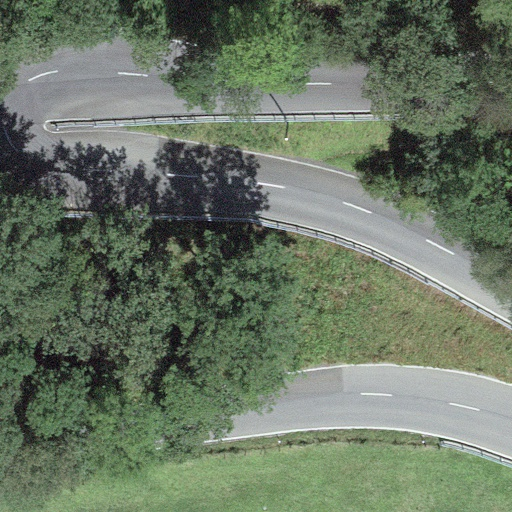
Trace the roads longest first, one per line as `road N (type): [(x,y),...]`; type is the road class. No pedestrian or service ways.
road 1 (tertiary): [(511,84),(86,71),(27,81),(7,110),(12,147),(34,166),(301,193),(362,212),(511,289)]
road 2 (tertiary): [(511,421),(415,399),(322,398),(0,451)]
